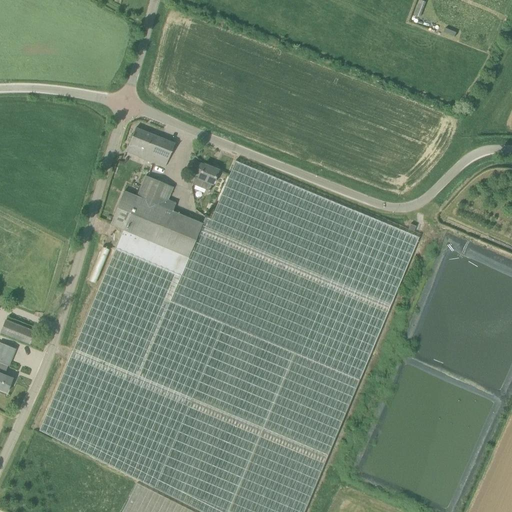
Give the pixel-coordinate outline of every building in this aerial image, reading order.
[(138,157),(165,167),(167,161),(174,144),(135,129),(128,145),(140,151),(138,157)] [(205,218),(202,224),(188,258),(170,300),(359,379),(418,238),(401,231),(353,211),(235,162),(210,220),(205,218)] [(203,166),(194,162),(190,172),(196,175),(192,185),(208,191),(207,192),(209,192),(209,191),(211,185),(212,185),(218,171),(203,165),(203,166)] [(123,231),(188,258),(202,224),(172,212),(175,204),(167,200),(172,188),(145,177),(137,197),(124,192),(109,225),(123,231)] [(123,231),(88,312),(39,431),(66,445),(123,473),(200,511),(303,511),(321,471),(359,379),(170,300),(188,258),(123,231)] [(34,332),(5,320),(0,332),(29,344),(34,332)] [(15,350),(0,343),(0,390),(7,393),(12,379),(5,376),(15,350)] [(193,511),(137,483),(122,511),(193,511)]
